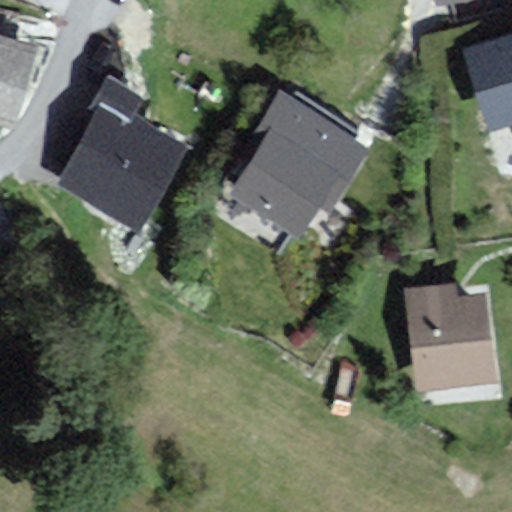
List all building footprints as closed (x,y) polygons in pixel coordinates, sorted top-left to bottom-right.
[(34,51),(0,40),(0,116),(12,120),(34,51)] [(511,40),(483,50),(508,127),(511,125),(511,40)] [(391,151),(300,92),(255,161),(346,220),(391,151)] [(178,145),(106,107),(66,183),(138,221),(178,145)] [(315,214),(250,174),(221,222),(286,262),(315,214)] [(511,347),(506,282),(414,290),(423,386),(511,378),(511,347)] [(0,316),(0,342),(13,334),(0,316)]
